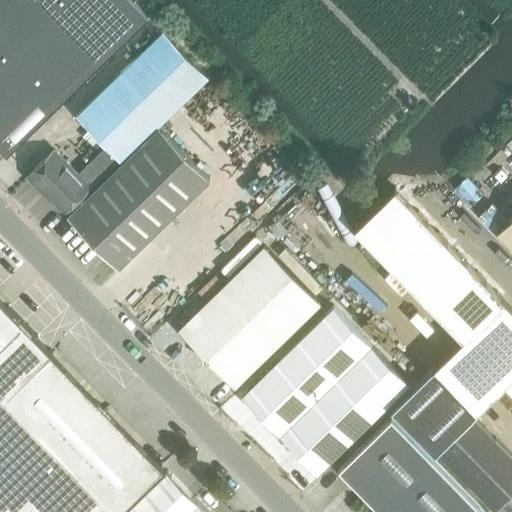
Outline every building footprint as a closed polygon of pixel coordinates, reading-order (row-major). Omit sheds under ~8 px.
[(0,0),(0,142),(8,150),(148,15),(134,0),(0,0)] [(121,160),(159,124),(209,76),(164,29),(77,113),(107,144),(79,169),(67,158),(57,147),(29,173),(64,210),(118,156),(121,160)] [(159,124),(121,160),(67,213),(118,266),(209,177),(159,124)] [(396,186),(354,226),(384,257),(425,216),(396,186)] [(511,215),(497,230),(511,245),(511,215)] [(425,216),(384,257),(404,277),(445,236),(425,216)] [(445,236),(404,277),(424,298),(465,257),(445,236)] [(235,383),(320,301),(264,243),(177,327),(235,383)] [(465,257),(424,298),(443,318),(484,277),(465,257)] [(484,277),(443,318),(462,337),(503,296),(484,277)] [(0,511),(115,511),(121,506),(165,464),(52,349),(0,295),(0,511)] [(430,368),(391,406),(435,451),(438,447),(500,511),(508,511),(511,508),(511,453),(473,413),(506,381),(511,375),(511,305),(503,296),(462,337),(430,368)] [(317,470),(410,381),(333,304),(242,393),(317,470)] [(486,511),(392,414),(339,466),(377,505),(369,511),(486,511)] [(209,511),(167,468),(122,511),(209,511)]
